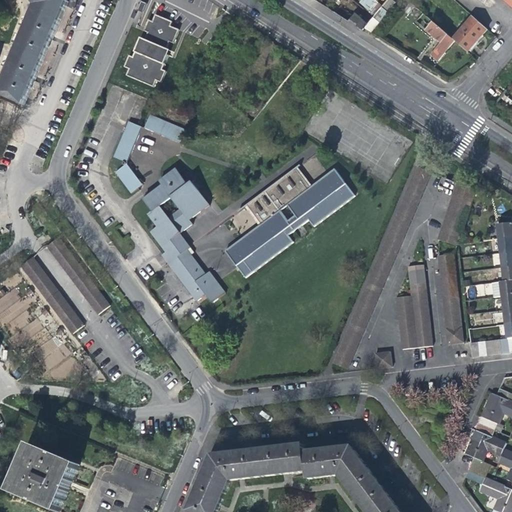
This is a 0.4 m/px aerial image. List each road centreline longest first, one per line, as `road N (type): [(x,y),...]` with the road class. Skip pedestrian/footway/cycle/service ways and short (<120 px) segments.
road 1 (residential): [(212,400),(49,184),(126,0)]
road 2 (tertiary): [(244,0),(432,124)]
road 3 (tertiary): [(444,109),(281,0)]
road 4 (residential): [(366,379),(462,511)]
road 5 (residential): [(212,400),(366,379)]
road 6 (residential): [(366,379),(486,366)]
road 7 (residential): [(165,511),(212,400)]
